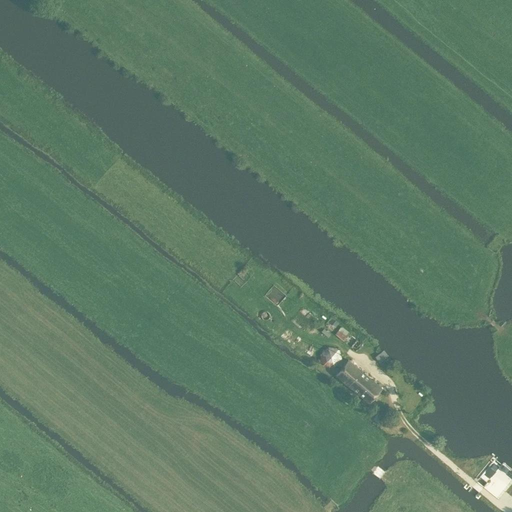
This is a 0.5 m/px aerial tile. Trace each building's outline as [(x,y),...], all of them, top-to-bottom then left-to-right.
[(340,339),(354,351),(361,343),(342,327),(335,334),(340,339)] [(338,348),(327,346),(320,355),(323,365),(334,367),(342,359),(338,348)] [(379,363),(386,354),(381,350),(373,358),(379,363)] [(336,375),(347,384),(360,370),(349,360),(336,375)] [(360,370),(347,384),(359,395),(372,380),(360,370)] [(372,380),(359,395),(369,403),(382,389),(372,380)] [(372,418),(380,425),(385,418),(377,412),(372,418)]
